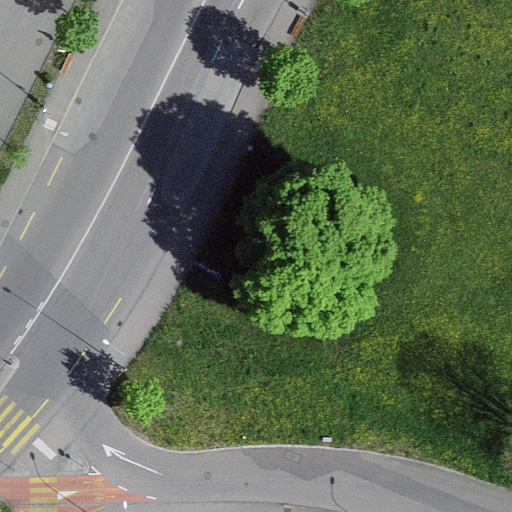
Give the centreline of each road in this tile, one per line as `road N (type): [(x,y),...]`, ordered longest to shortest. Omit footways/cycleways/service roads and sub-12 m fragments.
road 1 (residential): [(459,511),(325,477),(174,475),(131,462),(92,429),(30,332)]
road 2 (secondary): [(30,332),(200,9)]
